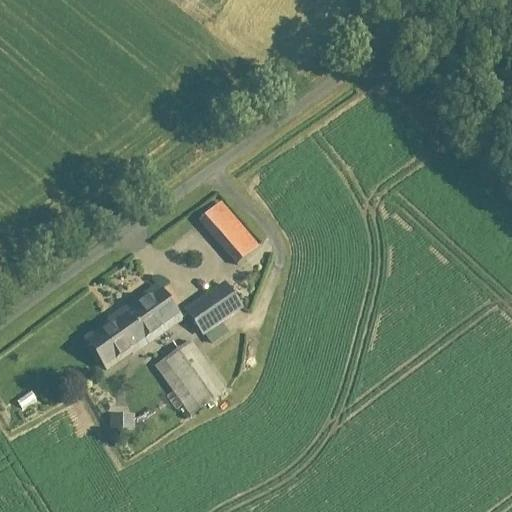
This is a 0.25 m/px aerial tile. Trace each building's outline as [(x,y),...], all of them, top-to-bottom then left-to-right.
[(222,210),(201,230),(240,271),(260,251),(222,210)] [(234,290),(189,318),(207,347),(252,318),(234,290)] [(85,345),(107,376),(181,325),(159,294),(85,345)] [(196,348),(159,373),(192,419),(229,394),(196,348)] [(113,420),(111,439),(128,440),(129,422),(113,420)]
